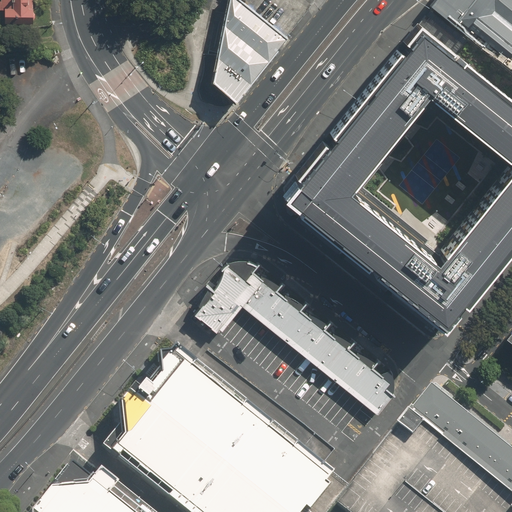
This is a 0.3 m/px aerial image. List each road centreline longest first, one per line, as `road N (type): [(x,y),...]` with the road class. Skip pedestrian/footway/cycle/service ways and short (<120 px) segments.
road 1 (motorway): [(0,415),(190,186)]
road 2 (motorway): [(0,394),(139,195),(151,145)]
road 3 (trunk): [(391,0),(237,190)]
road 4 (trunk): [(187,254),(38,434)]
road 5 (trunk): [(207,164),(341,0)]
road 6 (secondary): [(91,55),(207,164)]
road 7 (residential): [(435,358),(312,270)]
road 8 (trunk): [(312,270),(239,242),(187,254)]
road 9 (residential): [(81,24),(162,32),(185,17),(192,0)]
road 10 (residential): [(511,264),(435,358)]
